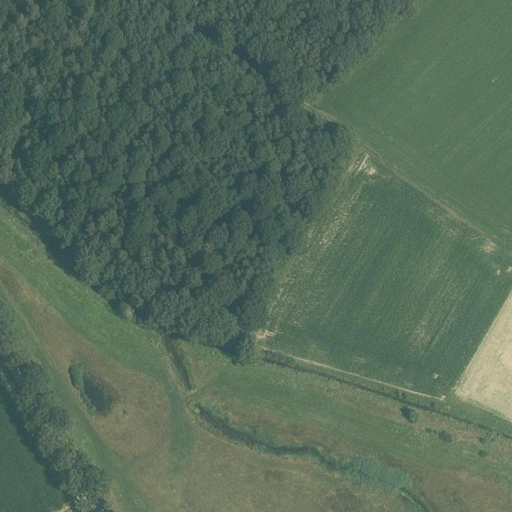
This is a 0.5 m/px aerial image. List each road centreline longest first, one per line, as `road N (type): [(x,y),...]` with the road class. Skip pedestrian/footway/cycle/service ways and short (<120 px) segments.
road 1 (unclassified): [(0,346),(99,511)]
road 2 (track): [(149,0),(300,109)]
